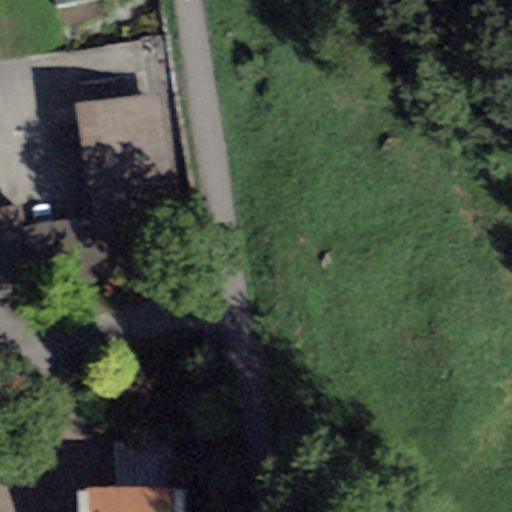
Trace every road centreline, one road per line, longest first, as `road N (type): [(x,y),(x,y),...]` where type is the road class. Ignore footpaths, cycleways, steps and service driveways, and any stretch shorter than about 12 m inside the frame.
road 1 (unclassified): [(181,7),(254,511)]
road 2 (track): [(228,332),(0,379)]
